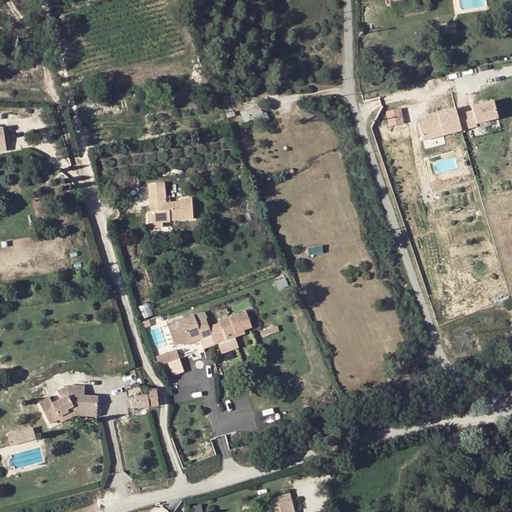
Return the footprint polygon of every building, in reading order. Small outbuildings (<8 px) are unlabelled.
[(455,26),(439,28),(440,35),(456,33),(455,26)] [(473,112),(457,116),(461,131),(477,127),(476,124),(498,118),(493,101),(472,107),(473,112)] [(249,120),(263,114),(260,107),(246,113),(249,120)] [(387,110),(390,125),(405,122),(402,107),(387,110)] [(430,120),(419,123),(423,141),(461,131),(457,116),(455,109),(437,114),(438,115),(439,118),(430,120)] [(124,185),(139,184),(138,173),(123,175),(124,185)] [(165,183),(148,184),(149,192),(166,191),(165,183)] [(166,191),(149,192),(149,205),(154,205),(154,211),(150,211),(147,211),(148,228),(163,227),(163,223),(169,222),(169,220),(192,219),(191,198),(180,198),(180,200),(166,201),(166,191)] [(219,320),(225,341),(237,337),(236,333),(244,331),(252,328),(247,312),(219,320)] [(201,336),(202,339),(212,336),(206,318),(196,321),(194,314),(166,323),(174,345),(183,342),(201,336)] [(263,336),(279,330),(277,325),(261,331),(263,336)] [(183,342),(184,345),(202,339),(201,336),(183,342)] [(168,361),(171,371),(183,368),(180,357),(168,361)] [(51,424),(60,420),(58,417),(70,412),(68,410),(73,407),(76,410),(97,410),(97,396),(85,396),(85,386),(70,385),(57,391),(60,399),(52,402),(50,396),(39,401),(51,424)] [(145,390),(146,394),(148,406),(158,405),(156,389),(145,390)] [(130,409),(148,406),(146,394),(129,397),(130,409)] [(58,417),(60,420),(61,423),(77,416),(97,417),(97,410),(76,410),(73,407),(68,410),(70,412),(58,417)] [(11,445),(37,437),(33,426),(7,433),(11,445)] [(265,508),(269,507),(269,511),(294,511),(290,493),(263,499),(265,508)]
